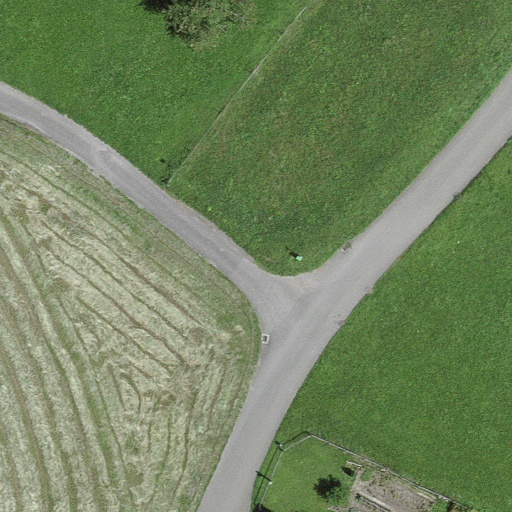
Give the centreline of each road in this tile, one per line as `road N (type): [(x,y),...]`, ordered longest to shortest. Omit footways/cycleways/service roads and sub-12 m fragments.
road 1 (residential): [(511,116),(312,326),(224,511)]
road 2 (track): [(312,326),(173,201),(0,86)]
